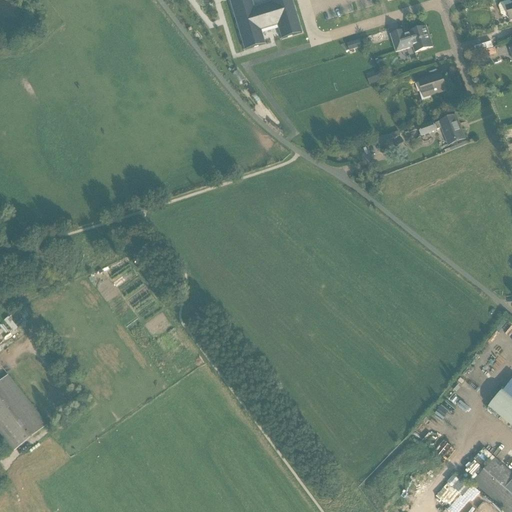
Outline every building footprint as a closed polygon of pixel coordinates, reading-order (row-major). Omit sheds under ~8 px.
[(228,0),(229,1),(231,0),(234,11),(232,11),(233,13),(234,13),(238,24),(236,25),(237,27),(238,26),(242,37),(240,38),(241,40),(242,39),(245,48),(243,49),(244,51),(246,50),(265,45),(264,40),(262,41),(259,30),(278,24),(281,35),(279,35),(281,40),(300,34),(302,33),(301,31),(299,32),(297,23),(298,22),(298,20),(296,21),(293,10),(294,9),(294,7),(292,8),(289,0),(270,0),(272,3),(252,9),(249,0),(228,0)] [(357,0),(357,17),(370,17),(369,0),(357,0)] [(511,3),(509,1),(500,4),(499,7),(501,14),(504,16),(508,14),(510,21),(511,20),(511,3)] [(406,37),(404,31),(390,36),(396,53),(413,48),(415,54),(433,48),(426,28),(408,33),(409,36),(406,37)] [(359,41),(347,44),(349,51),(361,47),(359,41)] [(492,42),(474,48),(476,53),(493,47),(492,42)] [(476,54),(478,61),(497,55),(495,48),(476,54)] [(411,76),(412,80),(414,84),(419,82),(422,92),(419,93),(422,102),(431,99),(430,97),(446,91),(441,75),(427,79),(425,72),(411,76)] [(381,73),(375,75),(378,83),(385,81),(381,73)] [(464,140),(456,117),(435,126),(434,123),(418,129),(421,137),(437,131),(436,130),(442,128),(449,146),(450,146),(449,145),(463,139),(464,140)] [(470,377),(483,387),(488,381),(476,371),(470,377)] [(0,434),(13,452),(47,425),(8,376),(0,382),(0,434)] [(511,399),(502,391),(488,408),(511,427),(511,399)] [(511,511),(511,473),(495,458),(473,483),(505,511),(511,511)]
